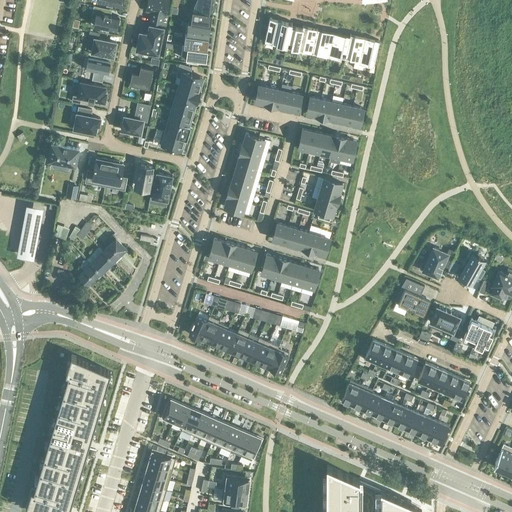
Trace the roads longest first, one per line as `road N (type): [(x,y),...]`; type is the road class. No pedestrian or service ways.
road 1 (unclassified): [(163,359),(448,482)]
road 2 (unclassified): [(444,469),(166,348)]
road 3 (residential): [(238,107),(295,120),(262,242),(203,224)]
road 4 (residential): [(193,162),(105,142),(136,0)]
road 5 (residential): [(193,162),(138,339)]
road 6 (residential): [(102,511),(149,354)]
road 7 (residential): [(166,348),(203,224)]
road 8 (unclassified): [(138,339),(48,307),(16,308)]
road 9 (residential): [(203,224),(238,107)]
road 10 (unclassified): [(19,320),(57,318),(134,349)]
